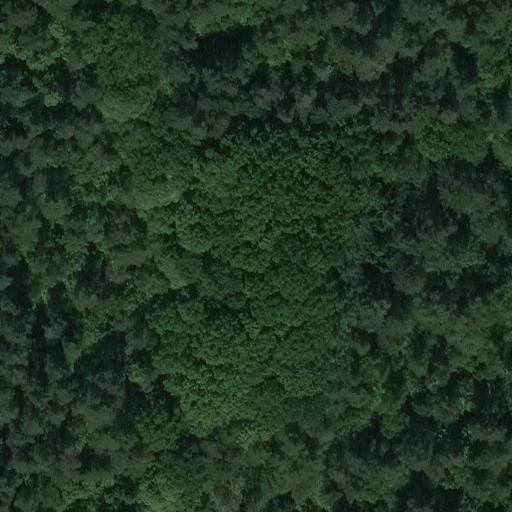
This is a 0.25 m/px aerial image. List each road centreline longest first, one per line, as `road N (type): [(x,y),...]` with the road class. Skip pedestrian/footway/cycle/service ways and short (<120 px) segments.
road 1 (track): [(115,0),(153,120),(183,295),(178,511)]
road 2 (track): [(153,120),(511,117)]
